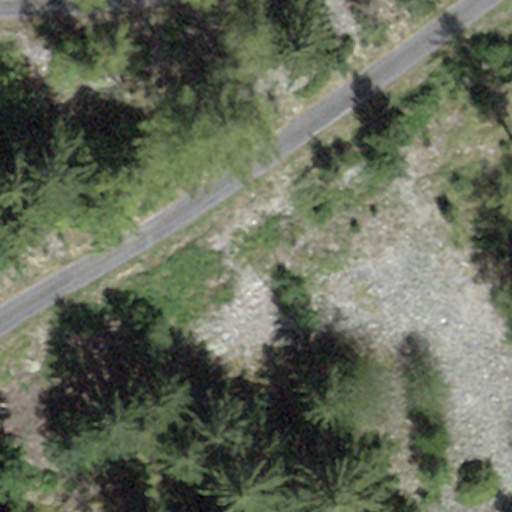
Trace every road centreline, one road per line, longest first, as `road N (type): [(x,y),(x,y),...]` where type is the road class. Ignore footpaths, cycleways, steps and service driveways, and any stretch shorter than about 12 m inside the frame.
road 1 (unclassified): [(479,0),(0,322)]
road 2 (unclassified): [(0,9),(142,0)]
